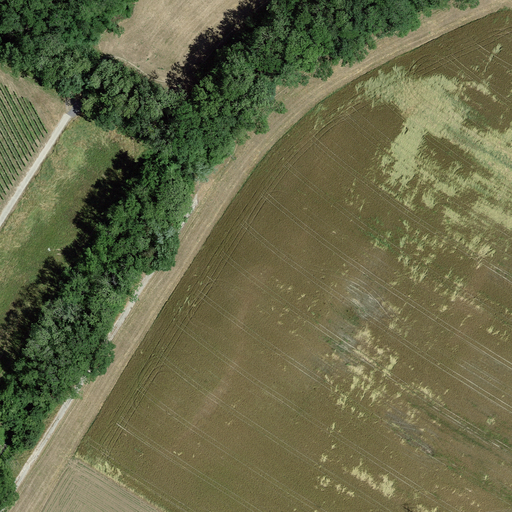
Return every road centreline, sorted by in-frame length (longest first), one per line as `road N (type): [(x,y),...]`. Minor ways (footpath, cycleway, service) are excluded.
road 1 (track): [(0,511),(207,184)]
road 2 (track): [(207,184),(264,113),(309,76),(455,0)]
road 3 (track): [(207,184),(97,104)]
road 4 (unclassified): [(0,219),(66,115)]
